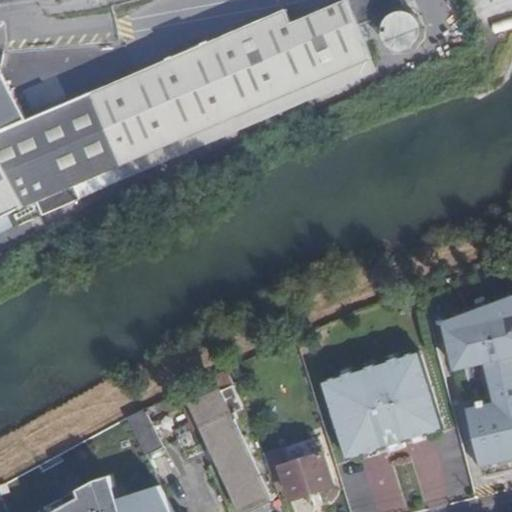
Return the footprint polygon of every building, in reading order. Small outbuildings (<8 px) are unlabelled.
[(358,27),(404,7),(401,0),(351,0),(347,2),(358,27)] [(184,54),(89,93),(123,163),(171,144),(373,59),(358,27),(347,2),(347,1),(293,24),(286,12),(263,22),(207,45),(184,54)] [(419,46),(421,42),(423,38),(424,34),(424,30),(423,26),(421,22),(418,18),(415,16),(411,14),(407,13),(402,13),(398,14),(394,16),(391,18),(388,21),(386,25),(385,29),(384,33),(385,38),(387,42),(389,45),(392,48),(396,50),(400,52),(404,52),(408,52),(412,51),(416,48),(419,46)] [(81,200),(379,73),(373,59),(171,144),(123,163),(75,184),(80,197),(81,200)] [(0,67),(0,217),(24,204),(0,158),(0,131),(24,121),(12,95),(0,67)] [(89,93),(24,121),(0,131),(0,158),(24,204),(25,206),(37,201),(44,214),(80,197),(75,184),(123,163),(89,93)] [(478,264),(425,283),(428,297),(484,276),(478,264)] [(393,443),(406,439),(448,426),(424,348),(329,377),(352,455),(393,443)] [(237,409),(248,404),(231,364),(217,372),(222,384),(226,382),(237,409)] [(237,409),(226,382),(222,384),(195,396),(196,398),(207,423),(245,510),(274,498),(237,409)] [(200,426),(207,423),(196,398),(189,401),(200,426)] [(172,445),(153,406),(135,415),(154,453),(172,445)] [(511,466),(511,422),(479,431),(488,472),(511,466)] [(298,495),(347,481),(332,431),(287,445),(291,460),(287,461),(294,485),(298,495)] [(408,446),(406,439),(393,443),(395,449),(408,446)] [(284,488),(294,485),(287,461),(291,460),(287,445),(268,451),(272,460),(284,488)] [(353,511),(358,511),(398,505),(389,455),(362,460),(367,487),(349,490),(353,511)] [(57,456),(6,483),(15,511),(120,511),(114,491),(72,505),(57,456)]
